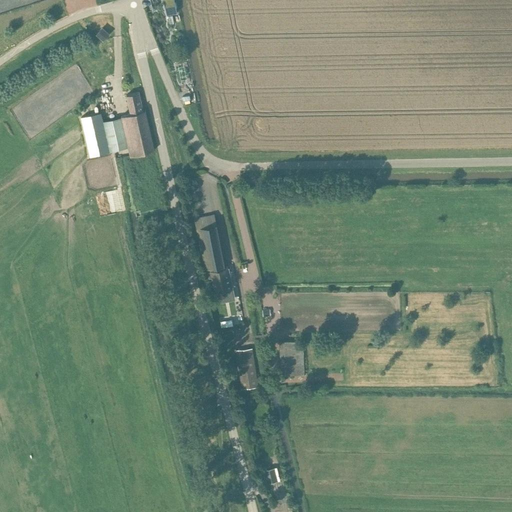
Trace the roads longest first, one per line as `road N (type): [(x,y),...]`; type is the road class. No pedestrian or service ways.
road 1 (tertiary): [(252,511),(165,164),(134,4)]
road 2 (track): [(215,166),(511,163)]
road 3 (track): [(134,4),(195,144),(215,166)]
road 4 (unclassified): [(0,62),(67,20),(134,4)]
